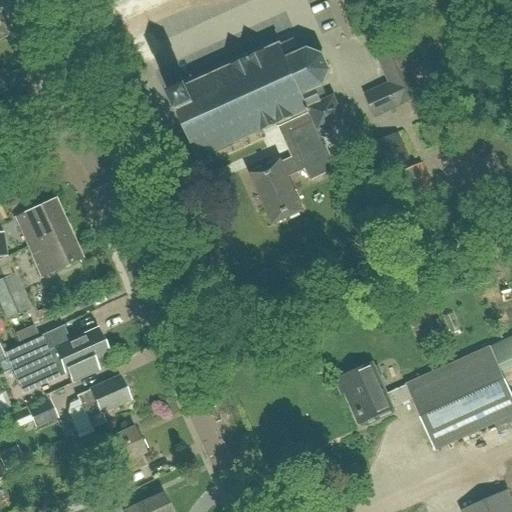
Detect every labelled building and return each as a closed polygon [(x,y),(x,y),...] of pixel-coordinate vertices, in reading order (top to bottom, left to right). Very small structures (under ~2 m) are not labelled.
[(300,154),(302,159),(326,148),(319,131),(344,120),(334,97),(327,100),(322,88),(324,88),(330,71),(323,56),(308,50),(299,54),(294,42),(282,47),(280,43),(263,51),(264,54),(170,95),(199,161),(277,126),(291,158),(300,154)] [(375,119),(423,98),(402,50),(390,54),(379,60),(390,85),(365,96),(375,119)] [(379,174),(409,162),(397,134),(368,147),(379,174)] [(310,181),(336,169),(326,148),(302,159),(300,154),(291,158),(252,176),(275,225),(302,212),(287,178),(305,169),(310,181)] [(428,183),(423,174),(420,166),(398,176),(408,201),(431,191),(428,183)] [(53,246),(71,238),(55,202),(15,220),(28,250),(50,240),(53,246)] [(50,240),(28,250),(41,278),(81,260),(71,238),(53,246),(50,240)] [(0,304),(7,320),(27,311),(30,310),(14,275),(0,281),(0,304)] [(97,370),(93,362),(108,356),(98,332),(69,345),(69,346),(60,350),(53,334),(6,355),(17,380),(60,362),(65,374),(67,373),(72,383),(96,373),(97,370)] [(491,348),(406,386),(406,388),(412,401),(435,453),(511,418),(511,395),(502,374),(491,348)] [(393,410),(412,401),(406,388),(386,396),(373,366),(336,382),(342,396),(350,392),(364,423),(393,410)] [(90,430),(106,423),(103,414),(129,403),(119,379),(90,392),(91,393),(77,399),(90,430)] [(36,430),(58,420),(49,400),(27,410),(36,430)] [(109,457),(114,468),(117,466),(122,477),(145,467),(140,456),(144,454),(133,430),(106,442),(104,436),(78,448),(86,467),(109,457)] [(86,511),(87,511),(109,502),(102,487),(79,497),(86,511)] [(511,511),(511,503),(507,492),(462,511),(511,511)] [(170,511),(163,496),(126,511),(170,511)]
